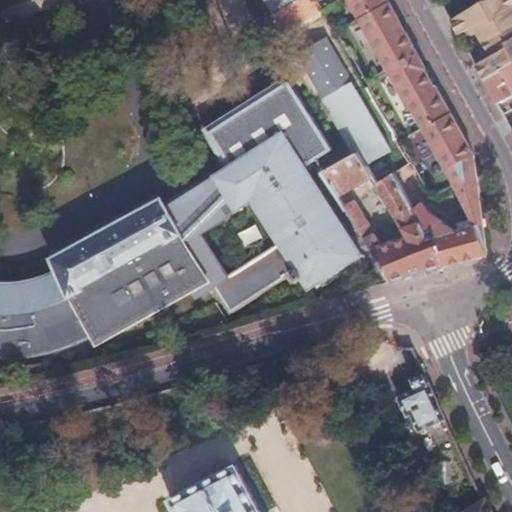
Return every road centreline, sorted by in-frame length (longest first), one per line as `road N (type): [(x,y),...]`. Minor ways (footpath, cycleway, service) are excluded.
road 1 (secondary): [(0,418),(110,394),(426,295)]
road 2 (secondary): [(511,479),(426,295)]
road 3 (residential): [(511,172),(413,0)]
